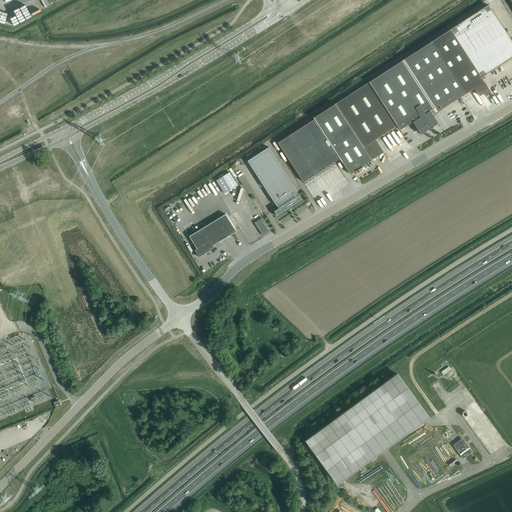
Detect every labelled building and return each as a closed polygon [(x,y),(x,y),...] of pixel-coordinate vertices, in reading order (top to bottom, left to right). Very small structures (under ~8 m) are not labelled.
[(303,182),(340,158),(350,174),(372,160),(363,147),(397,125),(399,130),(412,121),(420,134),(437,123),(429,110),(433,108),(434,108),(438,105),(441,109),(465,94),(484,81),(481,77),(511,56),(511,41),(499,22),(507,18),(495,0),(431,41),(403,60),(402,59),(402,60),(313,117),(314,119),(278,142),(303,182)] [(298,195),(296,193),(297,192),(269,147),(247,161),(276,205),(277,205),(278,207),(274,211),(277,216),(303,200),(299,194),(298,195)] [(216,180),(224,193),(231,189),(237,185),(229,172),(216,180)] [(199,257),(214,247),(213,245),(236,231),(225,214),(189,236),(197,249),(195,250),(199,257)] [(270,230),(262,218),(254,223),(262,235),(270,230)] [(342,481),(436,418),(406,373),(312,435),(342,481)] [(509,443),(481,400),(466,410),(494,453),(509,443)] [(438,443),(444,439),(441,434),(435,439),(438,443)] [(463,458),(472,451),(462,438),(453,445),(463,458)] [(429,447),(432,452),(439,449),(436,444),(429,447)] [(415,449),(409,453),(415,461),(420,457),(417,454),(418,453),(415,449)] [(152,502),(142,511),(144,511),(154,504),(152,502)]
